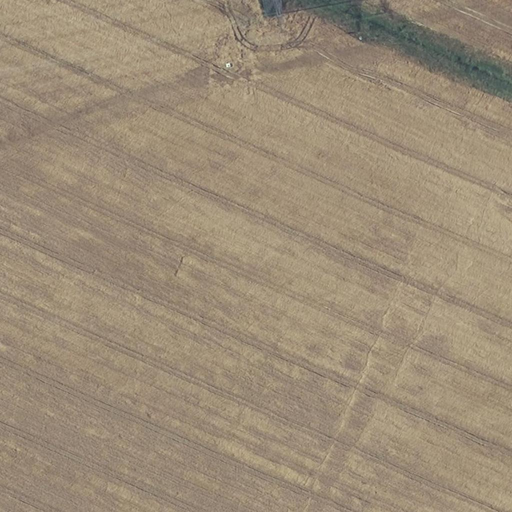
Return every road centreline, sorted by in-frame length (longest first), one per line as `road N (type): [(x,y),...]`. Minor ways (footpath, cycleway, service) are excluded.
road 1 (unknown): [(0,126),(93,68),(441,0)]
road 2 (track): [(511,94),(299,0)]
